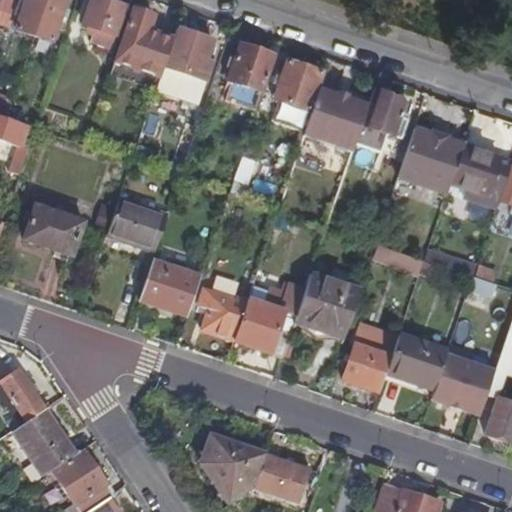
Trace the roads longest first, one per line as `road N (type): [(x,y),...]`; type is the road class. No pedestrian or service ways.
road 1 (residential): [(99,344),(511,486)]
road 2 (residential): [(233,0),(511,95)]
road 3 (residential): [(99,344),(91,371),(101,402),(174,511)]
